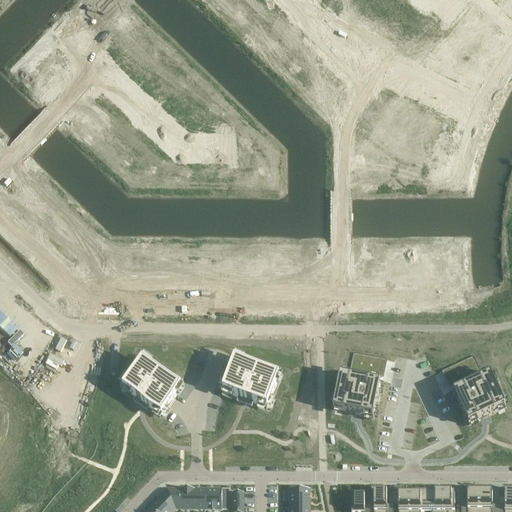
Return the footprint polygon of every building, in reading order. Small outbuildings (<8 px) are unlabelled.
[(225,0),(223,2),(228,6),(232,2),(240,11),(250,0),(225,0)] [(258,0),(250,0),(240,11),(249,19),(245,23),(250,27),(259,18),(254,14),(263,4),(258,0)] [(331,0),(314,0),(324,10),(332,1),(331,0)] [(332,1),(324,10),(335,21),(344,12),(336,4),(332,1)] [(364,14),(356,31),(365,35),(373,19),(364,14)] [(271,15),(256,31),(267,41),(282,25),(271,15)] [(373,19),(365,35),(375,40),(382,23),(373,19)] [(382,23),(375,40),(384,44),(392,28),(382,23)] [(282,25),(267,41),(278,51),(293,36),(282,25)] [(493,26),(488,35),(504,44),(509,35),(493,26)] [(127,37),(116,49),(122,55),(124,54),(132,62),(142,51),(138,47),(144,41),(131,28),(125,35),(127,37)] [(392,28),(384,44),(395,50),(403,34),(392,28)] [(403,34),(395,50),(407,56),(415,39),(403,34)] [(488,35),(483,44),(499,53),(504,44),(488,35)] [(415,39),(407,56),(416,60),(424,44),(415,39)] [(290,49),(282,58),(286,62),(290,58),(299,67),(313,53),(304,44),(295,53),(290,49)] [(424,44),(416,60),(425,64),(433,48),(424,44)] [(483,44),(478,53),(494,62),(499,53),(483,44)] [(433,48),(425,64),(435,69),(443,53),(433,48)] [(313,53),(299,67),(308,76),(304,80),(309,84),(317,75),(313,71),(322,61),(313,53)] [(478,53),(473,62),(489,71),(494,62),(478,53)] [(45,54),(39,61),(45,67),(52,60),(45,54)] [(52,60),(45,67),(52,73),(58,67),(52,60)] [(39,61),(32,68),(38,74),(45,67),(39,61)] [(468,71),(472,73),(484,80),(489,71),(473,62),(468,71)] [(458,65),(452,77),(466,84),(472,73),(468,71),(459,65),(458,65)] [(45,67),(38,74),(45,80),(52,73),(45,67)] [(32,68),(25,75),(32,81),(38,74),(32,68)] [(321,78),(312,87),(317,92),(320,88),(329,97),(345,81),(336,72),(325,83),(321,78)] [(472,73),(466,84),(478,90),(484,80),(472,73)] [(38,74),(32,81),(38,87),(45,80),(38,74)] [(25,75),(19,81),(25,88),(32,81),(25,75)] [(32,81),(25,88),(32,94),(38,87),(32,81)] [(113,126),(96,144),(102,149),(107,143),(117,152),(138,131),(128,121),(118,131),(113,126)] [(17,193),(6,203),(15,212),(31,195),(22,187),(26,184),(21,179),(12,188),(17,193)] [(31,195),(15,212),(23,220),(34,209),(38,214),(47,204),(43,200),(39,204),(31,195)] [(46,224),(37,233),(46,241),(60,227),(51,218),(55,215),(50,210),(41,219),(46,224)] [(60,227),(46,241),(54,249),(63,240),(68,245),(76,235),(72,231),(68,235),(60,227)] [(80,239),(65,255),(75,265),(90,249),(80,239)] [(90,249),(75,265),(86,275),(101,260),(90,249)] [(164,256),(164,271),(170,271),(170,278),(180,278),(180,260),(170,260),(170,256),(164,256)] [(239,260),(239,278),(250,278),(250,271),(256,271),(256,267),(256,256),(250,256),(250,260),(239,260)] [(125,259),(125,280),(140,280),(140,259),(125,259)] [(140,259),(140,280),(155,280),(155,259),(140,259)] [(262,259),(262,271),(269,271),(269,284),(280,284),(280,264),(269,264),(269,259),(262,259)] [(280,264),(280,284),(291,284),(291,271),(298,271),(298,259),(291,259),(291,264),(280,264)] [(301,259),(301,271),(307,271),(307,286),(320,286),(320,263),(307,263),(307,259),(301,259)] [(180,278),(180,279),(190,279),(190,260),(180,260),(180,278)] [(190,260),(190,279),(200,279),(200,278),(200,260),(190,260)] [(200,260),(200,278),(210,278),(210,260),(200,260)] [(210,260),(210,278),(210,279),(219,279),(219,260),(210,260)] [(219,260),(219,279),(229,278),(229,260),(219,260)] [(239,260),(229,260),(229,278),(239,278),(239,260)] [(384,367),(385,361),(353,354),(352,361),(351,365),(350,372),(381,378),(383,371),(384,367)] [(480,374),(478,368),(476,364),(473,358),(444,372),(447,378),(448,382),(451,388),(480,374)] [(252,407),(253,404),(268,409),(280,377),(235,361),(223,393),(246,402),(245,405),(252,407)] [(123,390),(136,399),(134,402),(140,406),(142,403),(162,417),(182,389),(143,362),(123,390)] [(341,377),(334,412),(361,417),(374,420),(380,385),(341,377)] [(482,389),(446,406),(461,438),(497,421),(482,389)] [(499,505),(498,511),(511,511),(511,489),(511,490),(511,492),(505,492),(505,505),(499,505)] [(158,500),(171,511),(176,511),(177,511),(180,511),(180,490),(167,490),(158,500)] [(180,490),(180,511),(195,511),(195,490),(180,490)] [(195,490),(195,511),(207,511),(207,490),(195,490)] [(222,490),(207,490),(207,511),(222,511),(222,507),(222,503),(222,499),(222,494),(222,490)] [(289,508),(311,508),(311,490),(289,490),(289,508)] [(374,490),(373,511),(393,511),(393,505),(387,505),(387,492),(381,492),(381,490),(374,490)] [(420,492),(420,511),(432,511),(433,490),(425,490),(425,492),(420,492)] [(432,511),(443,511),(444,492),(439,492),(439,490),(433,490),(432,511)] [(461,505),(461,511),(480,511),(480,490),(468,490),(468,505),(461,505)] [(480,490),(480,511),(498,511),(499,505),(493,505),(493,492),(486,492),(486,490),(480,490)] [(399,492),(398,511),(409,511),(410,494),(405,494),(405,492),(399,492)] [(410,494),(409,511),(420,511),(420,492),(415,492),(415,494),(410,494)] [(454,511),(455,492),(444,492),(443,511),(454,511)] [(243,511),(244,494),(232,494),(231,511),(243,511)] [(365,495),(350,495),(350,503),(352,503),(351,511),(370,511),(371,506),(365,506),(365,495)] [(150,509),(152,511),(171,511),(158,500),(150,509)]
